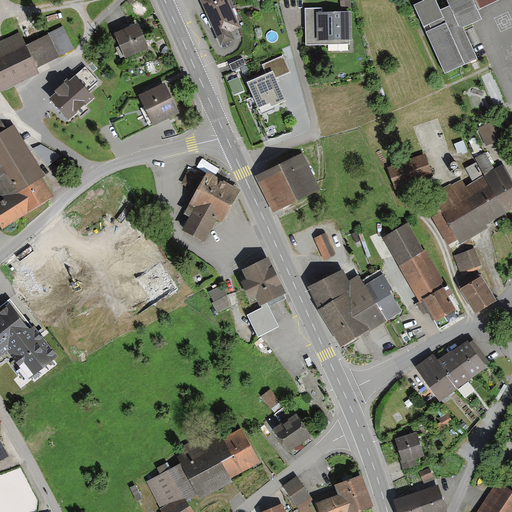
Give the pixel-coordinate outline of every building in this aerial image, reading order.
[(208,0),(203,3),(222,46),(233,41),(230,34),(239,30),(225,0),(208,0)] [(433,0),(429,0),(414,7),(445,73),(476,59),(462,28),(480,19),(471,0),(452,0),(448,2),(450,6),(439,11),(433,0)] [(322,9),(306,9),(307,46),(350,45),(349,15),(322,16),(322,9)] [(19,29),(0,38),(0,83),(2,88),(40,69),(38,66),(75,47),(63,24),(26,43),(19,29)] [(136,28),(117,37),(126,58),(146,50),(136,28)] [(244,58),(230,63),(233,71),(248,66),(244,58)] [(52,102),(69,121),(92,101),(85,93),(97,83),(86,71),(52,102)] [(272,75),(248,86),(260,113),(284,102),(272,75)] [(164,88),(141,99),(154,125),(177,114),(164,88)] [(0,126),(0,220),(4,227),(56,196),(13,122),(2,129),(0,126)] [(430,155),(395,168),(403,188),(437,175),(430,155)] [(262,180),(276,209),(316,189),(302,160),(262,180)] [(476,186),(493,219),(511,208),(511,188),(502,169),(494,173),(487,160),(468,170),(476,186)] [(241,195),(207,177),(190,209),(195,212),(183,234),(206,246),(218,223),(224,226),(241,195)] [(437,197),(461,241),(485,229),(483,224),(493,219),(476,186),(465,191),(461,184),(437,197)] [(141,220),(114,238),(120,247),(101,259),(126,298),(143,287),(154,304),(183,286),(141,220)] [(407,228),(386,240),(421,302),(424,300),(437,322),(455,312),(407,228)] [(328,233),(315,238),(325,262),(337,257),(328,233)] [(475,248),(455,258),(463,276),(484,266),(475,248)] [(41,270),(56,288),(79,268),(63,250),(41,270)] [(268,259),(243,272),(261,308),(286,296),(268,259)] [(41,301),(56,288),(41,270),(16,292),(26,303),(35,294),(41,301)] [(381,272),(361,283),(384,323),(400,313),(389,294),(392,292),(381,272)] [(338,274),(312,289),(325,315),(345,345),(384,323),(361,283),(359,279),(346,287),(338,274)] [(479,278),(461,289),(476,313),(494,302),(479,278)] [(224,285),(209,292),(218,313),(233,306),(224,285)] [(0,358),(7,353),(30,381),(58,359),(11,302),(0,311),(0,358)] [(267,307),(247,317),(259,339),(278,329),(267,307)] [(471,374),(485,365),(469,341),(455,351),(471,374)] [(456,384),(471,374),(455,351),(440,361),(456,384)] [(440,396),(456,384),(440,361),(436,354),(419,366),(440,396)] [(270,387),(261,394),(273,409),(282,402),(270,387)] [(296,413),(275,427),(289,446),(309,432),(296,413)] [(241,419),(181,454),(206,497),(267,462),(241,419)] [(416,432),(398,437),(406,465),(416,462),(413,454),(422,452),(416,432)] [(0,459),(9,455),(0,438),(0,459)] [(160,471),(147,478),(165,511),(197,511),(188,495),(198,489),(181,459),(171,464),(168,458),(156,464),(160,471)] [(431,468),(421,472),(424,482),(435,478),(431,468)] [(360,472),(333,482),(337,491),(316,499),(321,511),(356,511),(373,506),(360,472)] [(300,476),(286,485),(298,504),(312,495),(300,476)] [(511,511),(511,493),(496,483),(477,511),(511,511)] [(437,484),(417,490),(423,511),(435,511),(445,509),(437,484)] [(423,511),(417,490),(396,496),(401,511),(423,511)] [(285,511),(282,503),(263,511),(285,511)]
